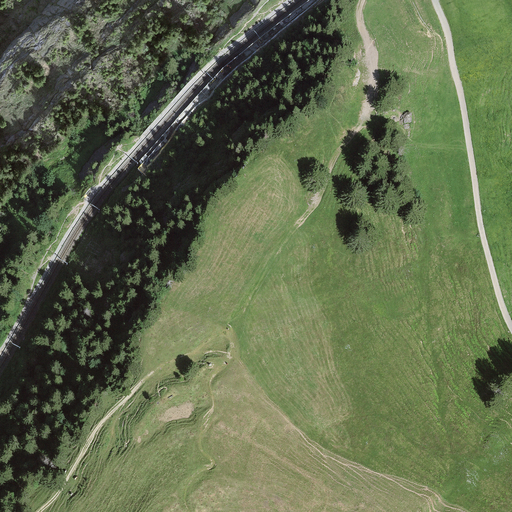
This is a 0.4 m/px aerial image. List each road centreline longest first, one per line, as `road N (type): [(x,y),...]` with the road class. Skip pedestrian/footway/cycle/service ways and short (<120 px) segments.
road 1 (track): [(362,0),(358,19),(375,75),(370,106),(227,328)]
road 2 (track): [(435,0),(448,36),(479,234),(511,331)]
road 3 (track): [(227,328),(148,374),(40,511)]
